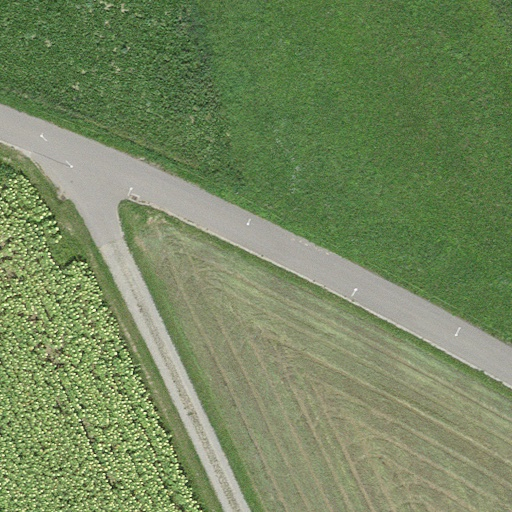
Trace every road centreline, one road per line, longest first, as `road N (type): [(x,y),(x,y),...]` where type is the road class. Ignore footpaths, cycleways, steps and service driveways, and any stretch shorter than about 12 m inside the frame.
road 1 (track): [(511,370),(421,316),(0,132)]
road 2 (track): [(67,157),(238,511)]
